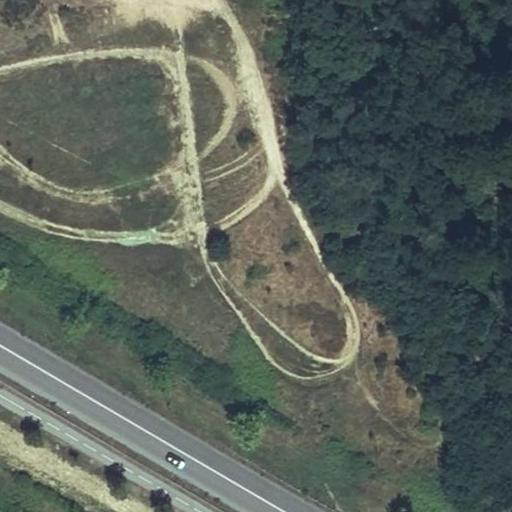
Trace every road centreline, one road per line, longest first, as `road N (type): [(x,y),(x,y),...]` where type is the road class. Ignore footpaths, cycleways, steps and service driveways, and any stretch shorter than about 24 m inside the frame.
road 1 (track): [(168,61),(182,176),(209,276),(231,317),(264,356),(317,371),(333,365),(351,329),(344,293),(303,227),(282,171),(240,13),(220,0)]
road 2 (track): [(0,87),(199,60),(230,86),(234,118),(182,176),(103,207),(45,208),(0,193)]
road 3 (secondary): [(0,346),(286,511)]
road 4 (track): [(0,200),(100,243),(203,237),(282,171)]
